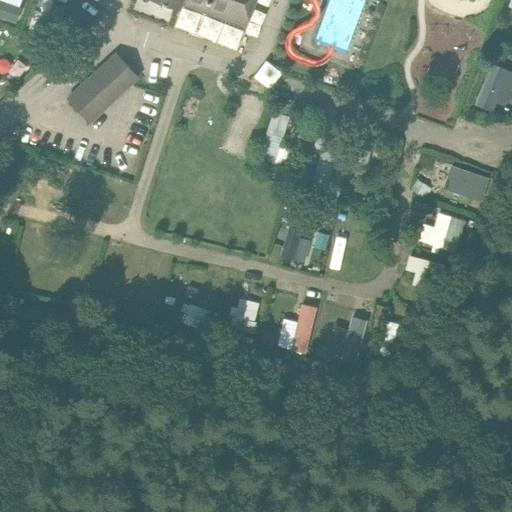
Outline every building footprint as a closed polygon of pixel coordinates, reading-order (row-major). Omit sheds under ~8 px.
[(9,0),(5,14),(20,19),(26,0),(9,0)] [(159,0),(163,1),(163,3),(166,4),(166,3),(181,8),(183,2),(246,25),(254,0),(159,0)] [(494,46),(490,55),(506,61),(510,52),(494,46)] [(69,97),(82,112),(90,120),(139,76),(117,52),(69,97)] [(476,103),(493,109),(497,100),(507,103),(511,87),(511,67),(491,60),(476,103)] [(270,111),(265,159),(287,162),(289,144),(285,144),(288,112),(270,111)] [(314,183),(329,186),(338,146),(323,142),(314,183)] [(383,158),(393,160),(396,149),(387,146),(383,158)] [(444,186),(484,198),(491,174),(452,162),(444,186)] [(411,188),(425,198),(432,188),(417,178),(411,188)] [(305,192),(295,190),(292,205),(301,208),(305,192)] [(455,254),(464,217),(438,210),(429,248),(455,254)] [(360,215),(339,215),(340,240),(360,240),(360,215)] [(283,256),(307,260),(313,229),(288,224),(283,256)] [(99,291),(141,299),(145,278),(129,275),(135,247),(109,242),(99,291)] [(416,270),(414,280),(434,285),(440,260),(410,253),(406,268),(416,270)] [(61,268),(56,288),(79,294),(84,274),(61,268)] [(240,295),(238,306),(232,304),(228,323),(255,329),(261,300),(240,295)] [(294,349),(310,351),(315,303),(299,301),(294,349)] [(208,325),(210,306),(183,303),(181,322),(208,325)] [(356,362),(368,318),(352,313),(340,357),(356,362)] [(260,337),(268,339),(272,323),(264,321),(260,337)]
